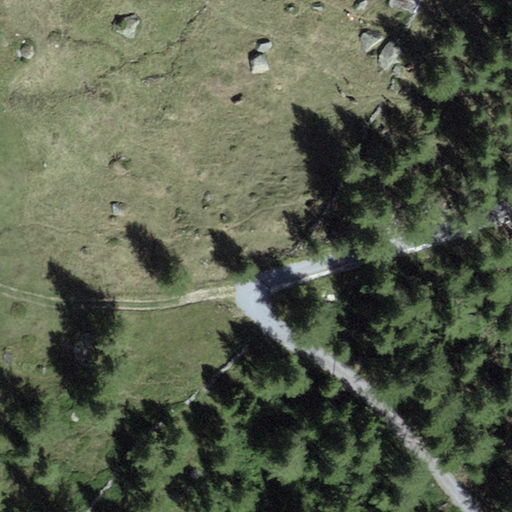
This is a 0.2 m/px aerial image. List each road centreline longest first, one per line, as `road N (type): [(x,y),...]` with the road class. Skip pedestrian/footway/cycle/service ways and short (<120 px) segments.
road 1 (track): [(511,205),(288,274),(247,300),(297,333),(479,511)]
road 2 (track): [(247,300),(135,306),(0,274)]
